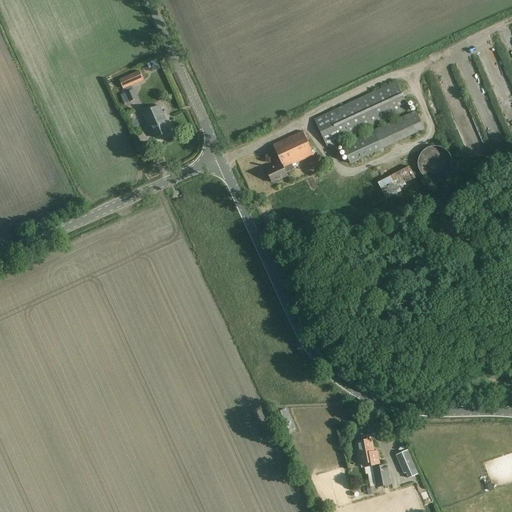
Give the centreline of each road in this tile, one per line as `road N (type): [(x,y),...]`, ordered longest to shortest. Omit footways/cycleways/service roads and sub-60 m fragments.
road 1 (tertiary): [(511,411),(399,407),(332,373),(302,336),(220,158)]
road 2 (tertiary): [(0,257),(220,158)]
road 3 (tertiary): [(220,158),(149,0)]
